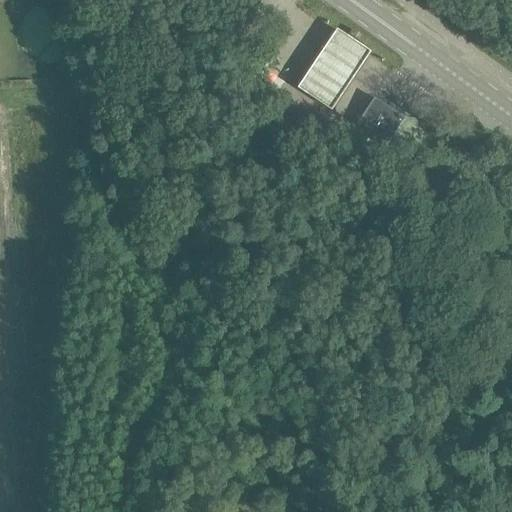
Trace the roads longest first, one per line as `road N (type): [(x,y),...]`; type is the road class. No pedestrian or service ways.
road 1 (track): [(511,405),(404,109),(406,86)]
road 2 (primary): [(511,113),(351,0)]
